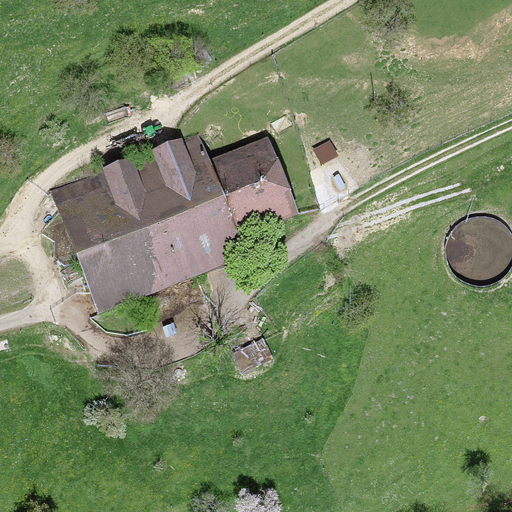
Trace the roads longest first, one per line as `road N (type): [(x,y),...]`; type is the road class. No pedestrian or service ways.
road 1 (track): [(53,306),(70,324),(111,341),(139,344),(202,328),(317,220),(408,168),(511,125)]
road 2 (track): [(53,306),(21,235),(21,210),(43,179),(336,0)]
